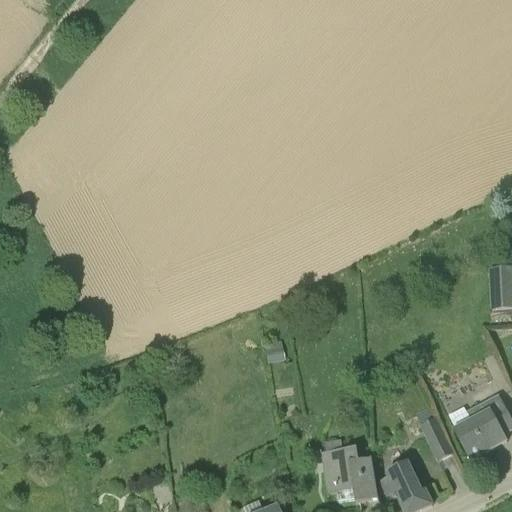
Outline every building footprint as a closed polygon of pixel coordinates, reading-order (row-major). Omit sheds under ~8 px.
[(511,272),(492,274),(494,318),(511,317),(511,272)] [(280,345),(265,349),(268,365),(284,362),(280,345)] [(507,444),(505,440),(503,437),(511,432),(511,424),(498,400),(467,417),(464,411),(448,419),(471,463),(507,444)] [(440,464),(453,458),(435,422),(422,428),(440,464)] [(325,473),(328,497),(337,495),(339,504),(355,502),(356,507),(379,503),(371,461),(360,463),(358,451),(343,453),(341,443),(325,445),(329,473),(325,473)] [(400,498),(404,511),(423,511),(432,508),(426,491),(418,494),(408,468),(391,475),(392,479),(380,484),(388,503),(400,498)]
